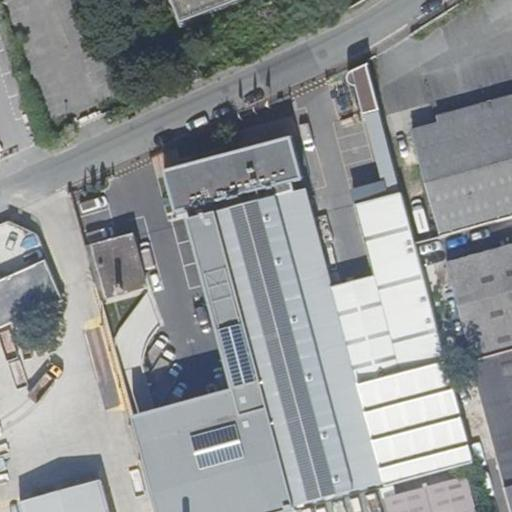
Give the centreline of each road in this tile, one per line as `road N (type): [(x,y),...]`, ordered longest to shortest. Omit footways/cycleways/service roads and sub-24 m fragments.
road 1 (unclassified): [(410,0),(287,70),(0,196)]
road 2 (unknown): [(0,68),(47,175),(102,402)]
road 3 (unknown): [(123,142),(217,467)]
